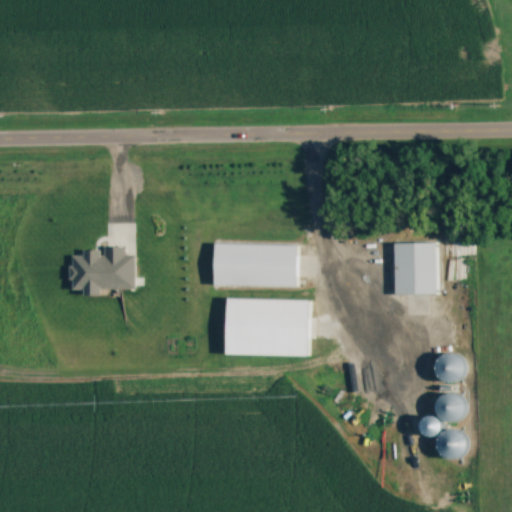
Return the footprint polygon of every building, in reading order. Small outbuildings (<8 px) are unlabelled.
[(438,293),(438,242),(396,242),(396,293),(438,293)] [(299,243),(216,243),(216,285),(298,285),(299,243)] [(463,378),(459,353),(440,356),(444,382),(463,378)] [(458,392),(439,395),(444,422),(463,418),(458,392)] [(429,435),(445,431),(441,416),(425,419),(429,435)] [(440,444),(452,460),(467,448),(455,432),(440,444)]
